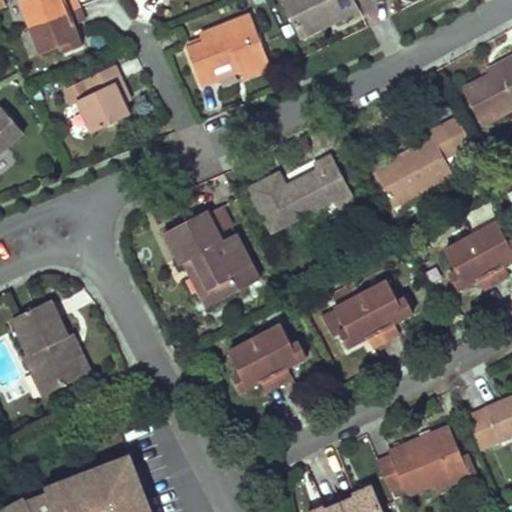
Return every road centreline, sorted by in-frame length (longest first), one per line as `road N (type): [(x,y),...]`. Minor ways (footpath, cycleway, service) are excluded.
road 1 (residential): [(202,156),(508,0)]
road 2 (residential): [(511,329),(230,490)]
road 3 (residential): [(90,242),(230,490)]
road 4 (residential): [(90,242),(108,199),(202,156)]
road 5 (residential): [(139,32),(202,156)]
